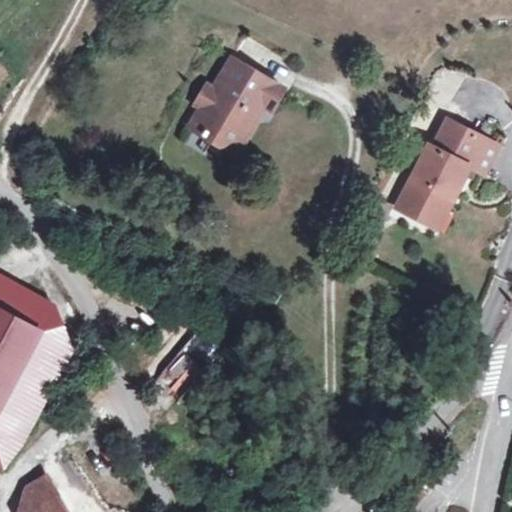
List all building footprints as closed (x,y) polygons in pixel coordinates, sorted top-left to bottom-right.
[(206,107),(197,124),(210,132),(207,136),(237,154),(266,105),(274,110),(285,90),(235,60),(216,92),(209,88),(200,104),(206,107)] [(487,174),(500,145),(451,121),(438,149),(433,147),(403,209),(428,220),(452,211),(473,167),(487,174)] [(210,132),(197,124),(194,128),(207,136),(210,132)] [(0,416),(45,331),(0,308),(0,416)] [(154,383),(174,399),(215,350),(195,334),(154,383)] [(43,505),(60,495),(49,477),(32,486),(43,505)] [(24,511),(69,511),(60,495),(43,505),(32,486),(24,511)] [(412,487),(398,504),(409,511),(421,495),(412,487)]
